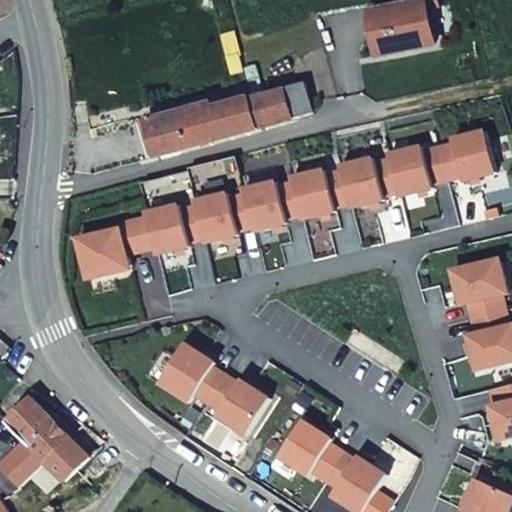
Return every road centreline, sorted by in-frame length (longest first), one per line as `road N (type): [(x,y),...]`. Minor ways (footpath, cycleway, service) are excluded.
road 1 (residential): [(41,191),(378,111)]
road 2 (residential): [(400,252),(450,424),(415,511)]
road 3 (residential): [(400,252),(189,306)]
road 4 (tertiary): [(42,305),(84,385),(144,448)]
road 5 (tertiary): [(37,17),(48,129),(41,191)]
road 6 (track): [(378,111),(511,85)]
